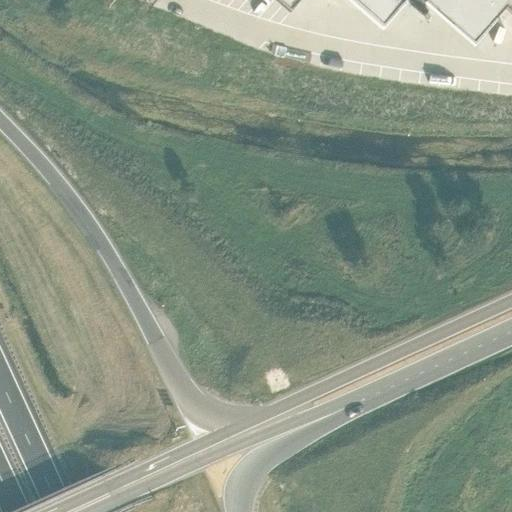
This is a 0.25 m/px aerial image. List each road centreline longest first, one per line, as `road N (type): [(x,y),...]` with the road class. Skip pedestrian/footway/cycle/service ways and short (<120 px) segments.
road 1 (trunk): [(280,350),(153,230),(0,109)]
road 2 (trunk): [(364,511),(378,465),(408,417),(511,340)]
road 3 (primary): [(511,299),(353,360)]
road 4 (primary): [(369,396),(511,328)]
road 5 (primary): [(250,407),(132,473),(118,489)]
road 6 (primary): [(118,489),(141,489),(266,443)]
road 7 (trunk): [(59,511),(0,381)]
